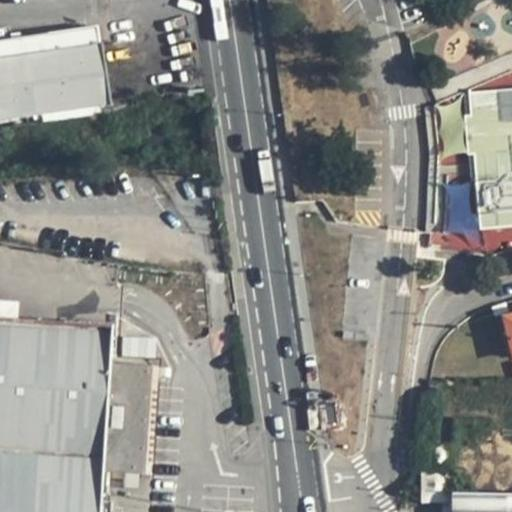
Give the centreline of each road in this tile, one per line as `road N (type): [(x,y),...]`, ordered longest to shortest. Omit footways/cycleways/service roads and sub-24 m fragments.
road 1 (primary): [(301,502),(226,0)]
road 2 (unclassified): [(376,462),(408,151),(388,0)]
road 3 (residential): [(376,462),(404,449),(439,297),(511,277)]
